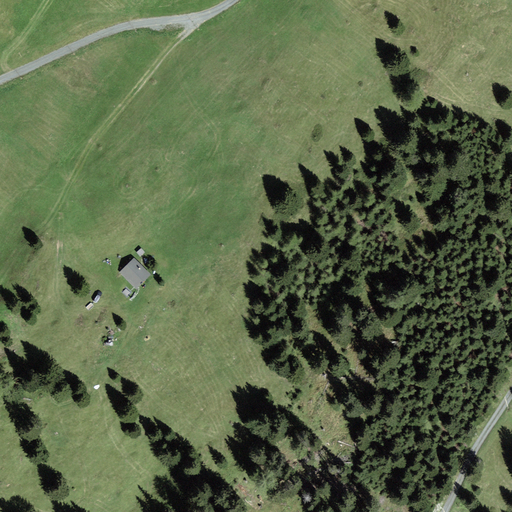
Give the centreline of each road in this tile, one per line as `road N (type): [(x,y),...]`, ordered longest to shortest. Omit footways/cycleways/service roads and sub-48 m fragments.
road 1 (track): [(200,16),(89,146),(63,199),(58,297),(69,304),(116,302)]
road 2 (track): [(0,80),(98,35),(207,15),(232,0)]
road 3 (track): [(511,390),(444,511)]
